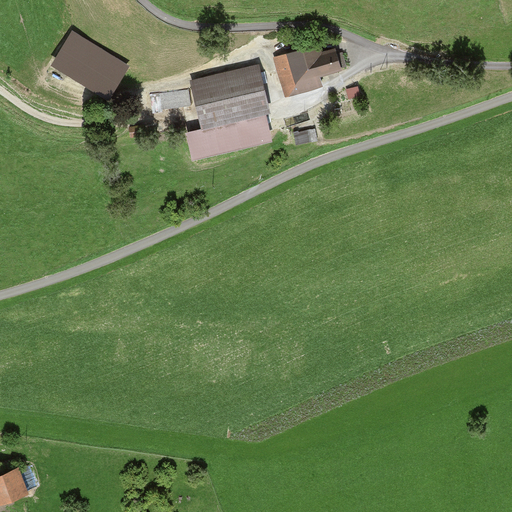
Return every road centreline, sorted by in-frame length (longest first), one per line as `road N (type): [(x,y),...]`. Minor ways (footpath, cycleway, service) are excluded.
road 1 (unclassified): [(0,299),(91,270),(310,164),(511,96)]
road 2 (unclassified): [(142,0),(195,27),(317,25),(411,60),(511,66)]
road 3 (track): [(0,90),(62,123),(144,118)]
